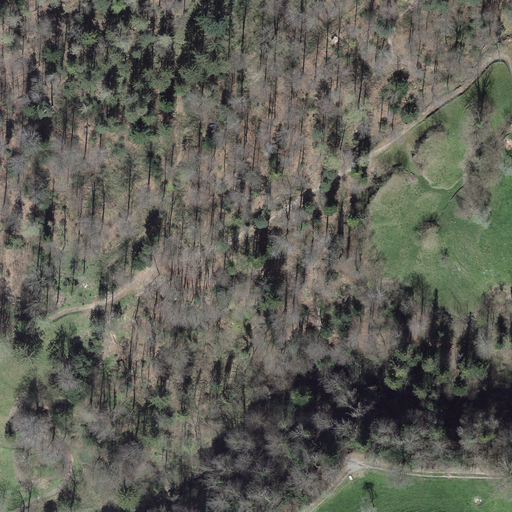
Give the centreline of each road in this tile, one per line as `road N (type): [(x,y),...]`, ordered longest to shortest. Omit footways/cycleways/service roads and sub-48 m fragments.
road 1 (track): [(30,328),(241,235),(363,158),(477,71)]
road 2 (track): [(511,477),(356,464),(307,511)]
road 3 (track): [(18,511),(65,480),(70,466),(68,455),(28,444)]
